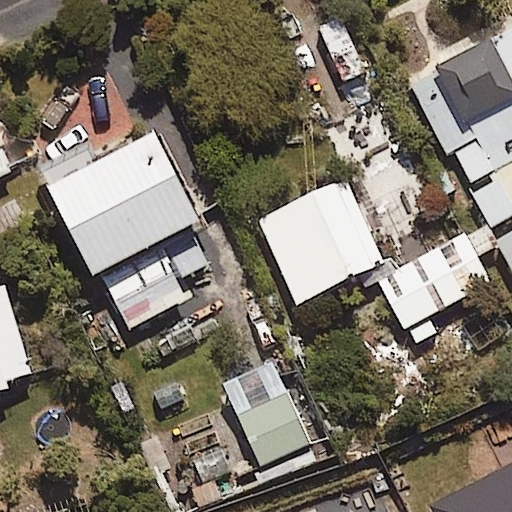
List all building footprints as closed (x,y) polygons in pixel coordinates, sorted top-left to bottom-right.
[(445,153),(453,149),(492,231),(511,221),(511,30),(410,80),(445,153)] [(190,153),(172,162),(156,133),(98,164),(93,155),(45,181),(95,276),(220,210),(190,153)] [(0,178),(13,172),(0,143),(0,178)] [(298,303),(383,263),(344,180),(259,221),(298,303)] [(213,268),(196,230),(166,244),(183,281),(213,268)] [(425,319),(490,282),(460,232),(375,281),(413,346),(434,335),(425,319)] [(511,233),(498,241),(511,266),(511,233)] [(130,329),(187,298),(161,251),(105,282),(130,329)] [(6,285),(0,286),(0,390),(34,380),(6,285)] [(187,511),(318,458),(290,393),(240,414),(235,402),(209,413),(213,425),(183,437),(177,423),(142,437),(173,511),(187,511)]
